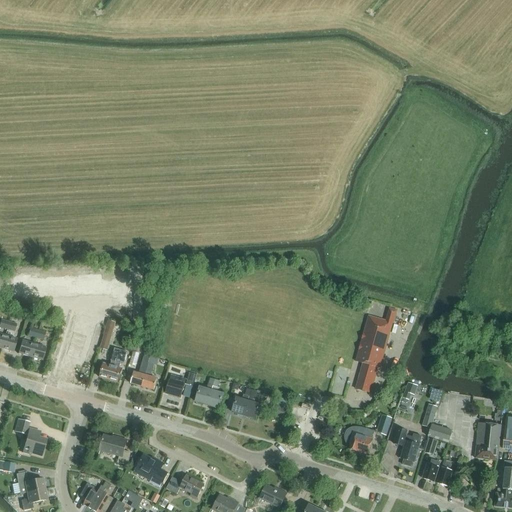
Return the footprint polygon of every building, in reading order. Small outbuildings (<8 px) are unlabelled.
[(99,277),(79,279),(80,293),(100,292),(99,277)] [(35,279),(15,280),(16,295),(36,294),(35,279)] [(67,279),(47,281),(48,295),(68,294),(67,279)] [(128,281),(114,282),(115,304),(129,303),(128,281)] [(397,311),(389,309),(385,321),(368,316),(356,362),(365,365),(360,384),(372,388),(378,368),(380,368),(392,323),(394,324),(397,311)] [(79,319),(75,332),(89,336),(93,323),(79,319)] [(0,323),(0,328),(6,330),(8,323),(1,320),(0,323)] [(16,325),(8,323),(6,330),(14,332),(16,325)] [(35,338),(37,331),(30,329),(28,336),(35,338)] [(45,333),(37,331),(35,338),(43,341),(45,333)] [(85,349),(89,336),(75,332),(71,345),(85,349)] [(107,350),(111,337),(104,335),(100,348),(107,350)] [(17,340),(4,336),(1,349),(13,353),(17,340)] [(18,354),(30,358),(34,345),(21,341),(18,354)] [(34,345),(30,358),(42,361),(46,348),(47,345),(42,343),(41,347),(34,345)] [(82,362),(85,349),(71,345),(68,358),(82,362)] [(110,366),(103,364),(99,377),(118,383),(122,369),(119,368),(121,363),(124,364),(128,353),(114,349),(111,361),(111,362),(110,366)] [(130,384),(142,387),(149,363),(144,362),(141,375),(133,373),(130,384)] [(153,365),(149,363),(142,387),(154,390),(157,379),(149,377),(151,371),(153,365)] [(192,387),(196,375),(189,373),(186,385),(192,387)] [(210,377),(197,374),(196,379),(209,382),(210,377)] [(171,375),(169,380),(165,394),(180,398),(186,379),(171,375)] [(216,393),(219,382),(214,380),(214,384),(213,387),(212,387),(211,391),(207,406),(219,409),(223,395),(216,393)] [(413,388),(407,386),(402,398),(409,401),(413,388)] [(211,391),(200,388),(196,402),(207,406),(211,391)] [(244,416),(251,390),(243,388),(241,394),(243,395),(241,400),(236,399),(232,413),(244,416)] [(244,416),(256,419),(260,405),(259,405),(262,396),(256,395),(257,392),(251,390),(244,416)] [(430,429),(439,400),(441,391),(433,390),(430,399),(434,405),(436,403),(434,407),(429,405),(422,426),(430,429)] [(288,400),(282,399),(280,407),(285,409),(288,400)] [(271,416),(283,419),(286,409),(285,409),(280,407),(274,406),(271,416)] [(377,434),(386,437),(391,419),(382,416),(377,434)] [(511,418),(506,418),(502,449),(511,449),(511,418)] [(29,424),(18,421),(15,432),(27,436),(22,454),(27,455),(28,453),(41,457),(46,441),(38,438),(40,432),(29,430),(26,429),(28,424),(29,424)] [(479,423),(479,424),(475,458),(497,461),(501,426),(479,423)] [(448,443),(452,431),(432,425),(428,437),(448,443)] [(356,452),(356,451),(367,455),(372,440),(371,439),(374,432),(366,429),(365,430),(362,429),(360,429),(358,429),(356,428),(354,428),(352,429),(350,429),(349,430),(347,432),(347,433),(346,435),(346,437),(346,439),(346,441),(347,442),(350,445),(349,449),(356,452)] [(406,432),(396,429),(392,443),(403,447),(403,446),(404,446),(400,459),(404,460),(402,465),(412,468),(413,463),(414,463),(419,446),(420,440),(421,437),(413,435),(412,438),(405,436),(406,432)] [(127,466),(130,453),(124,451),(127,441),(117,438),(117,440),(104,436),(99,451),(119,457),(117,463),(127,466)] [(437,441),(430,439),(426,453),(433,455),(437,441)] [(143,455),(136,468),(134,473),(150,482),(151,479),(162,484),(167,473),(160,470),(163,464),(156,460),(155,462),(143,455)] [(434,483),(440,463),(432,460),(430,466),(427,464),(422,479),(434,483)] [(447,487),(452,472),(449,471),(451,465),(446,463),(446,461),(444,460),(436,483),(447,487)] [(0,471),(13,474),(15,465),(0,462),(0,471)] [(511,468),(505,468),(503,489),(503,491),(511,491),(511,468)] [(27,494),(45,490),(42,479),(28,482),(26,473),(16,475),(17,479),(18,489),(20,494),(27,493),(27,494)] [(182,483),(177,480),(172,478),(166,489),(177,495),(180,488),(191,494),(190,497),(196,500),(203,486),(186,476),(182,483)] [(93,487),(83,505),(93,511),(103,493),(105,489),(102,487),(101,486),(98,490),(93,487)] [(279,508),(286,494),(279,490),(278,492),(266,486),(260,499),(279,508)] [(503,489),(502,494),(496,494),(495,508),(511,509),(511,491),(503,491),(503,489)] [(47,501),(45,490),(27,494),(28,500),(21,501),(23,511),(33,509),(32,504),(47,501)] [(142,499),(129,492),(125,499),(133,503),(131,506),(137,509),(142,499)] [(93,511),(94,511),(104,511),(112,498),(103,493),(93,511)] [(241,511),(243,509),(237,506),(238,503),(231,499),(230,501),(220,496),(213,510),(216,511),(241,511)] [(112,498),(104,511),(116,511),(122,504),(112,498)] [(168,502),(161,498),(158,505),(164,508),(168,502)]
